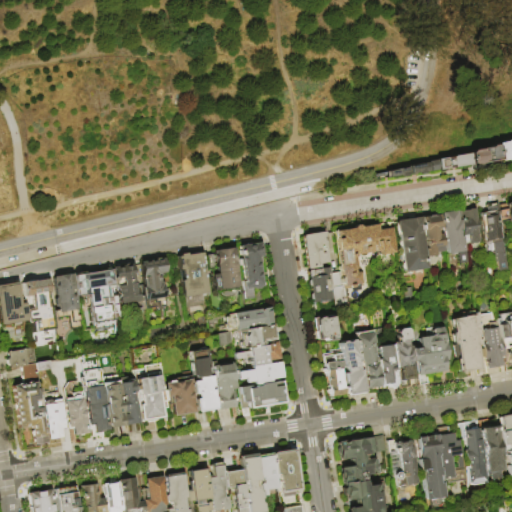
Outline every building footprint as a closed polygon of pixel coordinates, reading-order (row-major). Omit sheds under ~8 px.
[(511,157),(496,160),(493,142),(511,138),(511,157)] [(493,142),(496,160),(467,165),(465,153),(466,151),(493,142)] [(467,165),(450,168),(450,167),(448,157),(448,156),(450,156),(450,155),(465,153),(467,165)] [(450,167),(437,169),(436,159),(448,157),(450,167)] [(437,169),(425,170),(425,172),(419,174),(418,171),(407,173),(407,175),(400,176),(400,174),(399,174),(398,168),(411,164),(427,162),(427,160),(436,159),(437,169)] [(399,174),(384,177),(383,171),(398,168),(399,174)] [(460,222),(459,212),(475,210),(478,229),(481,249),(479,252),(474,253),(471,251),(469,236),(462,237),(461,231),(460,222)] [(498,212),(506,210),(507,217),(508,222),(500,223),(498,212)] [(442,230),(440,215),(440,214),(456,212),(458,222),(460,222),(461,231),(458,231),(459,233),(460,233),(461,238),(463,238),(467,263),(458,265),(457,253),(455,256),(451,257),(449,255),(447,255),(443,232),(442,230)] [(482,216),(497,213),(501,241),(494,242),(494,243),(503,242),(508,270),(499,272),(498,263),(495,264),(494,257),(487,258),(486,253),(485,252),(484,247),(485,245),(485,242),(486,242),(482,216)] [(422,232),(420,219),(427,218),(427,217),(432,216),(433,216),(440,215),(442,230),(437,231),(438,237),(443,236),(445,253),(437,254),(437,256),(426,258),(425,250),(427,250),(424,232),(422,233),(422,232)] [(395,222),(420,218),(420,219),(422,232),(421,232),(427,270),(419,271),(419,273),(412,274),(412,272),(403,273),(397,233),(396,234),(395,222)] [(395,254),(381,256),(380,252),(367,254),(364,258),(359,259),(357,258),(359,273),(360,273),(363,277),(364,282),(362,285),(353,286),(353,288),(349,289),(348,287),(344,288),(344,287),(341,285),(340,280),(342,277),(341,277),(334,233),(352,230),(354,227),(358,226),(361,228),(377,226),(377,231),(392,229),(395,254)] [(301,236),(324,233),(325,236),(324,236),(328,264),(319,265),(320,269),(306,271),(301,236)] [(238,247),(260,243),(262,258),(258,258),(262,287),(260,288),(259,290),(255,291),(253,290),(254,299),(254,300),(245,301),(242,282),(243,282),(238,247)] [(213,252),(232,249),(238,288),(213,292),(211,276),(217,275),(216,269),(204,271),(202,257),(214,255),(213,252)] [(177,257),(179,257),(179,256),(186,255),(186,256),(202,254),(202,257),(204,271),(208,294),(183,298),(177,257)] [(139,264),(163,260),(166,274),(161,275),(161,277),(158,277),(159,283),(162,282),(165,299),(144,302),(142,287),(143,286),(139,264)] [(112,268),(132,265),(134,278),(133,278),(135,289),(137,289),(140,303),(118,307),(116,293),(115,293),(113,279),(114,279),(112,268)] [(312,303),(312,302),(310,301),(309,296),(311,294),(310,288),(308,287),(307,282),(309,281),(307,272),(329,269),(332,291),(330,291),(332,301),(312,303)] [(92,324),(87,296),(76,298),(73,276),(111,270),(113,284),(102,286),(102,289),(109,288),(112,306),(117,305),(119,320),(92,324)] [(73,276),(76,298),(78,310),(75,311),(76,317),(78,316),(80,327),(78,328),(72,329),(72,325),(70,325),(69,317),(54,320),(53,314),(52,312),(58,311),(53,278),(73,275),(73,276)] [(21,283),(34,281),(35,283),(47,281),(50,294),(47,294),(50,315),(53,314),(54,320),(55,330),(36,333),(30,333),(27,312),(34,311),(32,297),(24,298),(21,283)] [(0,285),(17,283),(20,304),(25,303),(28,322),(0,326),(0,285)] [(244,330),(235,332),(234,330),(225,332),(224,326),(226,326),(224,318),(227,318),(227,316),(268,309),(270,326),(244,330)] [(503,362),(502,357),(500,341),(497,320),(499,320),(498,316),(511,313),(511,363),(508,364),(506,362),(503,362)] [(450,320),(462,318),(473,316),(472,314),(475,314),(481,345),(481,346),(476,347),(480,370),(457,374),(454,361),(457,360),(454,346),(452,346),(450,334),(452,334),(450,320)] [(478,316),(491,314),(492,324),(495,323),(498,341),(500,341),(502,357),(499,357),(501,367),(485,370),(484,360),(483,360),(481,346),(481,345),(482,345),(480,331),(478,316)] [(316,342),(313,319),(316,318),(316,321),(318,320),(318,319),(323,318),(323,319),(334,318),(337,342),(329,343),(329,342),(326,342),(325,342),(322,342),(322,341),(316,342)] [(258,346),(247,348),(247,350),(241,351),(240,349),(238,348),(237,344),(239,342),(238,334),(245,333),(244,330),(270,326),(273,326),(275,341),(264,343),(265,345),(258,346)] [(418,339),(433,336),(432,330),(443,328),(448,361),(444,362),(446,372),(426,376),(428,386),(418,387),(414,363),(412,350),(419,348),(418,339)] [(401,381),(398,367),(395,368),(395,367),(393,354),(394,354),(393,352),(392,352),(391,344),(397,343),(395,333),(398,330),(405,329),(407,331),(409,342),(407,342),(408,347),(410,347),(411,350),(412,350),(414,363),(413,363),(413,365),(415,378),(401,381)] [(216,345),(228,344),(227,332),(215,333),(216,345)] [(356,336),(370,333),(372,335),(374,347),(372,347),(374,359),(376,358),(376,361),(378,370),(379,375),(381,387),(365,389),(363,378),(364,377),(364,373),(362,373),(360,361),(358,362),(357,355),(357,352),(358,352),(357,345),(356,345),(355,342),(354,338),(356,336)] [(346,396),(343,375),(345,374),(343,365),(341,366),(339,353),(338,345),(340,343),(343,342),(345,344),(348,344),(349,341),(352,341),(353,342),(355,342),(356,345),(357,352),(354,352),(355,355),(357,355),(358,362),(359,363),(356,363),(357,371),(359,370),(363,393),(346,396)] [(251,368),(250,364),(243,366),(242,360),(234,361),(233,354),(248,352),(247,350),(259,348),(258,346),(265,345),(276,343),(279,361),(266,363),(267,365),(251,368)] [(376,361),(378,360),(376,348),(390,346),(391,354),(393,354),(395,367),(393,367),(396,383),(395,383),(395,385),(394,385),(394,387),(391,388),(389,389),(388,388),(386,386),(381,387),(379,375),(383,374),(382,370),(378,370),(376,361)] [(17,366),(6,368),(6,366),(3,364),(3,359),(4,357),(3,351),(30,347),(32,361),(23,362),(23,365),(17,366)] [(341,366),(342,369),(340,369),(341,376),(340,376),(342,385),(343,385),(345,395),(329,398),(329,396),(327,395),(327,391),(328,389),(326,378),(325,378),(325,375),(323,374),(322,370),(323,369),(321,356),(339,353),(341,366)] [(94,434),(93,425),(89,425),(84,399),(86,399),(84,388),(80,389),(79,379),(82,378),(80,363),(82,363),(81,357),(97,354),(102,387),(104,398),(103,398),(109,431),(94,434)] [(17,366),(23,365),(31,363),(34,379),(19,381),(17,366)] [(259,385),(254,386),(253,383),(245,384),(244,380),(238,381),(236,373),(251,370),(251,368),(267,365),(279,363),(282,379),(271,381),(271,383),(259,385)] [(215,411),(213,395),(215,395),(211,367),(230,364),(235,390),(228,391),(229,393),(231,392),(234,408),(216,411),(215,411)] [(138,406),(140,406),(136,383),(135,383),(133,372),(135,371),(136,375),(144,374),(143,367),(160,365),(162,378),(158,379),(160,393),(157,393),(161,418),(140,421),(138,406)] [(191,382),(197,381),(197,379),(210,377),(212,388),(209,389),(209,391),(212,391),(213,395),(215,411),(197,414),(195,400),(197,400),(196,395),(193,395),(191,382)] [(110,429),(105,398),(104,398),(102,387),(110,386),(110,383),(116,382),(118,379),(125,378),(129,380),(129,383),(132,382),(135,402),(136,402),(140,424),(110,429)] [(163,384),(189,379),(195,414),(173,418),(170,398),(165,399),(163,384)] [(63,403),(64,402),(62,390),(67,383),(76,382),(77,388),(78,388),(79,394),(80,394),(81,400),(82,399),(87,435),(73,437),(71,428),(67,428),(63,403)] [(237,388),(250,386),(251,389),(256,389),(259,385),(271,383),(282,382),(286,404),(249,410),(249,409),(240,411),(237,388)] [(12,387),(35,383),(37,395),(40,395),(41,403),(43,414),(41,415),(43,428),(45,427),(47,441),(48,444),(34,446),(31,427),(19,429),(12,387)] [(43,414),(41,403),(59,400),(59,403),(61,403),(65,429),(60,430),(62,439),(47,441),(45,427),(43,414)] [(511,477),(508,478),(506,467),(508,467),(506,457),(507,457),(507,453),(509,452),(507,445),(501,446),(499,433),(499,432),(500,432),(498,418),(511,415),(511,477)] [(487,475),(481,435),(479,435),(478,430),(480,430),(480,429),(487,428),(487,429),(498,427),(499,432),(499,433),(497,433),(504,472),(499,473),(500,479),(490,481),(489,474),(487,475)] [(462,432),(478,429),(478,430),(479,435),(486,479),(469,482),(467,470),(468,470),(467,462),(465,462),(464,454),(466,453),(462,432)] [(443,481),(442,475),(441,469),(439,455),(436,437),(453,434),(454,442),(460,441),(462,456),(451,457),(454,479),(443,481)] [(416,439),(436,436),(436,437),(439,455),(437,457),(439,468),(441,469),(442,475),(440,476),(439,477),(440,484),(444,483),(446,498),(426,502),(422,471),(419,472),(418,460),(419,460),(416,439)] [(335,443),(383,437),(386,453),(374,455),(373,446),(372,446),(371,448),(373,450),(372,453),(372,455),(368,455),(369,457),(365,457),(365,461),(373,460),(375,461),(375,465),(374,466),(374,467),(382,466),(383,473),(364,476),(366,487),(377,486),(379,488),(379,491),(378,493),(379,497),(382,496),(383,503),(381,503),(381,505),(380,507),(383,509),(383,511),(347,511),(347,509),(358,508),(357,501),(346,502),(344,487),(342,487),(340,469),(351,467),(350,459),(338,461),(335,443)] [(386,443),(394,442),(394,445),(411,442),(417,485),(416,485),(415,487),(412,487),(411,486),(404,487),(403,490),(399,490),(396,488),(395,488),(394,480),(393,478),(391,478),(386,443)] [(293,450),(300,491),(280,494),(277,476),(274,476),(271,457),(271,453),(293,450)] [(241,471),(239,457),(255,455),(255,459),(259,482),(254,483),(255,487),(258,487),(259,492),(259,494),(261,493),(263,511),(247,511),(245,495),(247,494),(245,481),(242,481),(241,471)] [(259,482),(255,459),(271,457),(274,476),(277,490),(276,490),(266,491),(266,497),(262,497),(260,482),(259,482)] [(212,511),(210,499),(207,485),(207,483),(207,479),(213,478),(211,466),(222,464),(224,474),(226,491),(223,492),(224,499),(228,498),(229,509),(227,511),(222,511),(220,510),(218,511),(212,511)] [(187,499),(186,491),(188,491),(187,482),(190,482),(188,473),(205,470),(207,479),(207,483),(204,484),(204,486),(207,485),(210,499),(187,503),(187,499)] [(228,498),(226,491),(224,474),(241,471),(242,481),(245,495),(247,511),(229,511),(229,509),(228,498)] [(164,478),(183,475),(186,491),(187,499),(185,499),(187,511),(189,511),(167,511),(167,510),(172,509),(171,503),(168,503),(166,503),(165,497),(167,495),(164,478)] [(144,480),(162,477),(165,497),(166,503),(167,506),(164,506),(164,511),(144,511),(143,501),(148,500),(144,480)] [(125,511),(121,511),(117,483),(117,481),(134,479),(139,508),(140,508),(140,511),(125,511)] [(106,511),(103,485),(109,484),(109,481),(114,480),(115,483),(117,483),(121,511),(106,511)] [(84,511),(80,487),(96,484),(99,507),(104,506),(104,511),(84,511)] [(56,511),(53,491),(56,490),(74,487),(78,509),(77,509),(77,511),(56,511)] [(31,511),(28,494),(51,490),(54,511),(31,511)]
